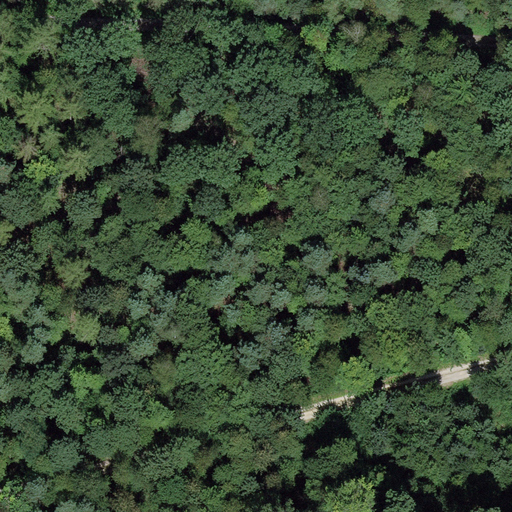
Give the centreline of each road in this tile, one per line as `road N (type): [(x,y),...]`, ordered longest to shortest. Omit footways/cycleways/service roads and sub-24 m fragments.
road 1 (track): [(0,497),(511,359)]
road 2 (track): [(0,11),(511,35)]
